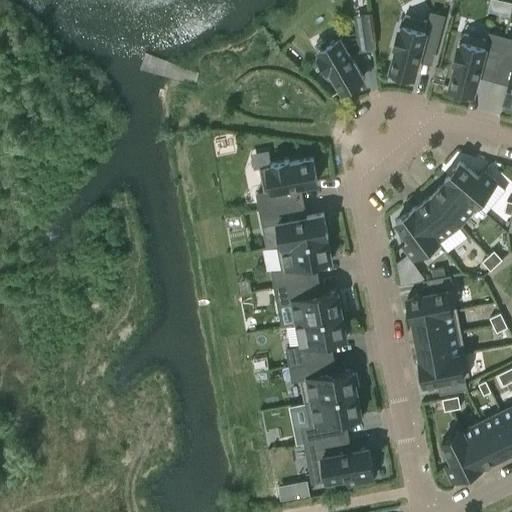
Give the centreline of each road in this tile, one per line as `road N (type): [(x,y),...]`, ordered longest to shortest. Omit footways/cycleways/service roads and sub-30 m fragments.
road 1 (residential): [(420,511),(365,187)]
road 2 (residential): [(365,187),(358,144),(372,121),(392,111),(440,121)]
